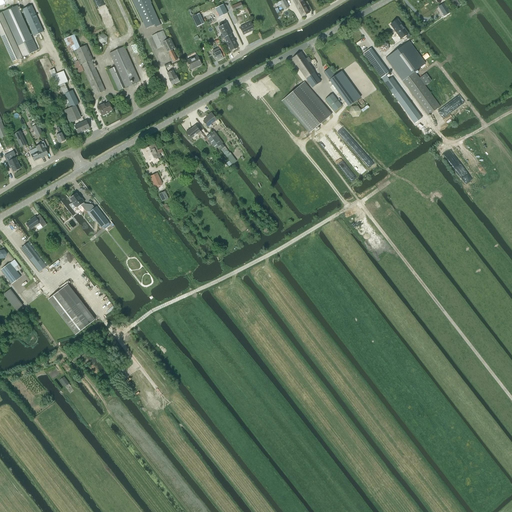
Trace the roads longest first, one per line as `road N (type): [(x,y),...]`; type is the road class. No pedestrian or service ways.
road 1 (track): [(262,511),(124,331),(348,206)]
road 2 (tertiary): [(82,170),(390,0)]
road 3 (unclassified): [(71,151),(344,0)]
road 4 (track): [(511,401),(359,202),(387,181)]
road 5 (track): [(348,206),(246,78)]
road 6 (track): [(187,273),(120,168),(109,173),(100,159)]
